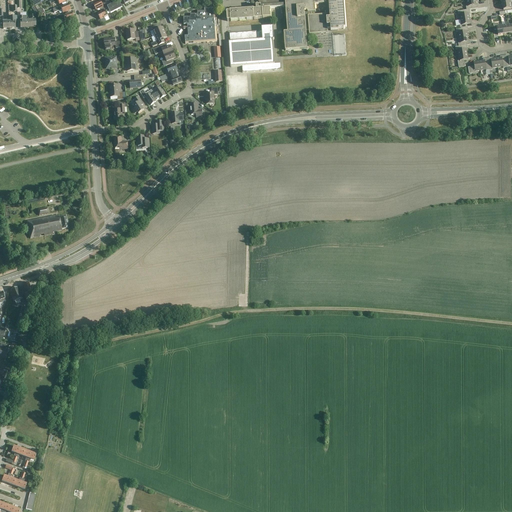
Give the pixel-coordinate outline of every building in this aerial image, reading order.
[(99,9),(103,7),(104,8),(107,6),(105,2),(103,0),(102,0),(93,5),(96,10),(99,8),(99,9)] [(256,6),(256,8),(259,8),(259,10),(230,12),(229,10),(227,10),(227,12),(227,22),(271,18),(270,8),(285,7),(287,32),(284,32),(285,51),(307,49),(306,31),(309,31),(309,34),(328,33),(327,29),(330,29),(331,31),(339,31),(338,28),(346,28),(343,0),(318,0),(319,1),(315,1),(314,0),(258,0),(258,3),(259,3),(258,6),(256,6)] [(466,7),(466,10),(469,10),(478,8),(478,5),(476,5),(475,0),(474,0),(466,1),(467,7),(466,7)] [(115,3),(104,9),(97,12),(98,14),(102,23),(110,20),(106,13),(109,11),(110,13),(122,8),(119,1),(115,3)] [(503,10),(511,9),(511,8),(511,2),(511,3),(502,5),(503,10)] [(56,8),(52,10),(54,13),(61,10),(62,13),(70,10),(68,4),(60,7),(60,8),(57,9),(56,8)] [(190,14),(190,17),(183,17),(184,25),(186,25),(187,36),(185,36),(185,44),(217,42),(214,8),(204,8),(204,11),(197,11),(197,14),(190,14)] [(459,15),(460,20),(469,19),(469,13),(470,13),(469,10),(466,10),(457,12),(458,15),(459,15)] [(59,15),(54,17),(55,21),(63,18),(65,22),(73,19),(71,13),(59,16),(59,15)] [(30,15),(31,21),(26,21),(27,28),(29,28),(29,27),(35,26),(35,20),(34,20),(34,15),(30,15)] [(460,26),(460,29),(468,28),(472,27),(472,24),(470,24),(469,19),(460,20),(461,25),(460,26)] [(498,35),(503,34),(502,26),(498,26),(498,24),(493,24),(494,30),(497,30),(498,35)] [(151,27),(155,36),(165,32),(163,27),(158,29),(156,25),(151,27)] [(271,27),(261,28),(262,31),(229,34),(230,42),(229,42),(231,68),(242,67),(242,73),(282,70),(281,64),(275,64),(273,40),(274,40),(273,29),(271,29),(271,27)] [(458,33),(459,39),(468,37),(467,31),(468,31),(468,28),(460,29),(456,29),(456,33),(458,33)] [(134,30),(126,31),(127,40),(135,39),(139,38),(138,32),(134,32),(134,30)] [(167,37),(165,32),(155,36),(157,41),(151,44),(152,47),(160,44),(159,41),(167,37)] [(458,44),(459,47),(467,46),(470,45),(470,42),(469,42),(468,37),(459,39),(459,43),(458,44)] [(104,40),(105,46),(106,50),(111,49),(110,46),(115,45),(116,49),(121,48),(121,42),(115,42),(115,39),(104,40)] [(163,52),(164,56),(173,53),(171,46),(167,48),(166,45),(153,50),(155,55),(163,52)] [(457,51),(458,56),(467,54),(466,49),(467,49),(467,46),(459,47),(455,47),(456,51),(457,51)] [(162,61),(162,62),(164,67),(173,63),(172,60),(175,59),(173,53),(164,56),(166,60),(162,61)] [(468,60),(467,54),(458,56),(459,61),(457,61),(459,68),(465,67),(464,61),(468,60)] [(502,58),(498,58),(499,68),(503,67),(503,68),(507,68),(506,56),(501,56),(502,58)] [(105,58),(106,67),(110,66),(110,69),(117,68),(116,57),(105,58)] [(135,58),(126,59),(127,71),(137,70),(135,58)] [(484,61),(482,61),(483,70),(486,70),(486,71),(491,70),(489,58),(484,59),(484,61)] [(490,58),(489,58),(491,70),(493,70),(492,69),(499,68),(498,58),(491,59),(490,58)] [(474,67),(468,68),(469,74),(475,73),(475,72),(483,70),(482,61),(473,62),(474,67)] [(175,65),(167,68),(170,77),(177,74),(176,71),(178,71),(175,65)] [(178,77),(177,74),(170,77),(173,85),(182,82),(180,76),(178,77)] [(142,83),(144,80),(143,75),(134,76),(134,81),(130,81),(131,89),(141,88),(141,83),(142,83)] [(110,86),(110,97),(117,97),(118,100),(123,100),(123,93),(119,93),(119,92),(118,85),(110,86)] [(160,88),(153,93),(157,99),(159,98),(160,99),(165,96),(160,88)] [(205,93),(205,98),(206,98),(206,104),(214,104),(214,95),(218,95),(218,88),(211,89),(211,93),(205,93)] [(153,93),(151,95),(149,93),(145,96),(146,98),(151,106),(156,102),(155,101),(157,99),(153,93)] [(136,104),(133,106),(135,108),(132,110),(135,114),(138,112),(138,114),(144,110),(140,105),(142,103),(139,97),(134,100),(136,104)] [(197,104),(190,104),(190,108),(190,115),(196,115),(196,118),(202,117),(202,110),(198,111),(197,104)] [(125,113),(124,108),(124,105),(120,105),(120,109),(114,110),(114,121),(122,120),(122,113),(125,113)] [(178,113),(171,113),(172,124),(179,123),(179,121),(183,121),(183,114),(178,115),(178,113)] [(156,126),(152,127),(152,134),(160,134),(159,132),(164,131),(163,122),(156,122),(156,126)] [(138,146),(138,149),(142,149),(142,148),(149,148),(149,140),(144,140),(144,136),(137,137),(138,146)] [(114,138),(115,148),(120,148),(120,150),(128,149),(128,152),(131,152),(130,142),(128,142),(121,142),(121,138),(114,138)] [(39,215),(48,214),(47,207),(38,209),(39,215)] [(40,236),(40,235),(43,234),(44,235),(52,234),(52,232),(56,231),(56,230),(68,228),(66,216),(54,219),(53,216),(27,221),(30,238),(40,236)] [(31,306),(29,301),(32,300),(29,293),(32,292),(28,283),(23,285),(26,293),(24,294),(27,302),(28,307),(31,306)] [(16,288),(10,290),(12,294),(11,294),(13,302),(14,301),(16,305),(20,303),(19,300),(22,299),(19,291),(18,292),(16,288)] [(0,356),(4,359),(7,351),(8,347),(1,344),(0,346),(0,356)] [(14,456),(13,461),(6,459),(5,462),(13,465),(19,448),(13,446),(11,452),(14,453),(13,456),(14,456)] [(15,463),(17,458),(18,458),(19,455),(22,456),(25,450),(19,448),(13,465),(15,465),(16,463),(15,463)] [(25,461),(23,466),(22,468),(24,468),(30,452),(25,450),(22,456),(26,458),(25,460),(25,461)] [(29,462),(30,459),(34,461),(36,454),(30,452),(24,468),(24,469),(26,470),(27,468),(26,467),(28,462),(29,462)] [(8,474),(7,477),(4,475),(1,481),(7,484),(13,469),(11,468),(12,467),(6,465),(5,468),(10,470),(9,474),(8,474)] [(19,478),(18,481),(15,480),(13,486),(18,488),(24,473),(22,473),(20,478),(19,478)] [(24,480),(23,479),(25,474),(24,473),(18,488),(24,490),(26,484),(23,483),(24,480)] [(2,511),(3,510),(6,511),(8,505),(3,503),(0,510),(0,511),(2,511)]
